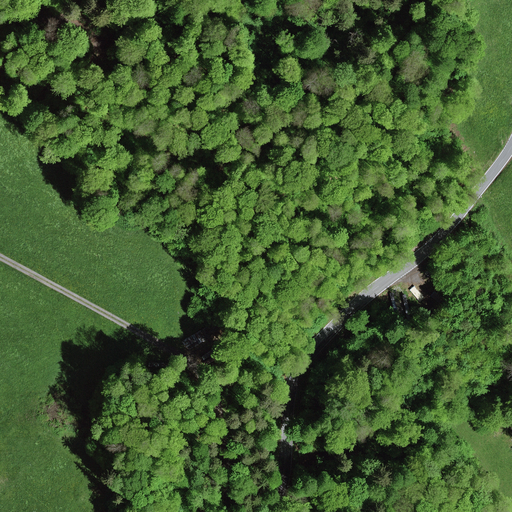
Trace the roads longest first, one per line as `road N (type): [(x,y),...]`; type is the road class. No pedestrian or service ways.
road 1 (tertiary): [(511,144),(450,225),(358,301),(302,363),(290,385),(285,473),(271,511)]
road 2 (track): [(229,511),(216,393),(202,370),(0,257)]
